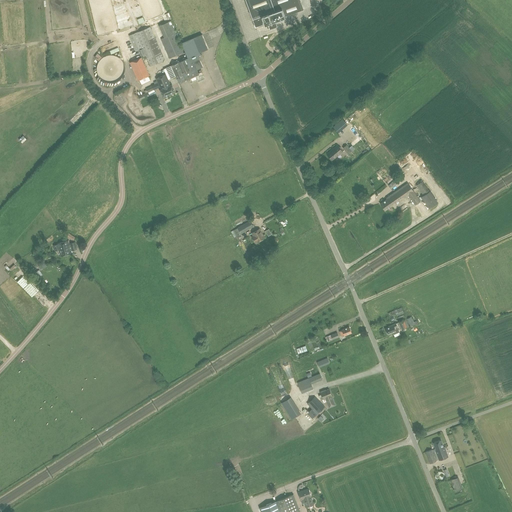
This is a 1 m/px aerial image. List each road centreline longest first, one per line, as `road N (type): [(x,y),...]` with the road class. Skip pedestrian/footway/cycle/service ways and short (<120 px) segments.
road 1 (unclassified): [(271,107),(444,511)]
road 2 (unclassified): [(0,370),(65,293),(118,208),(130,139),(259,77)]
road 3 (unknown): [(107,93),(90,69),(106,40),(124,41),(124,82)]
